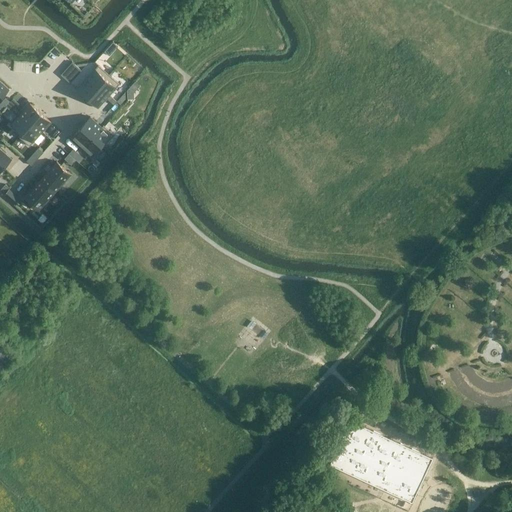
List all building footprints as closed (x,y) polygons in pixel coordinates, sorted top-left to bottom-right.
[(91,70),(73,90),(83,100),(102,79),(91,70)] [(0,77),(0,100),(11,88),(0,77)] [(102,79),(83,100),(94,109),(112,88),(102,79)] [(105,112),(111,118),(140,89),(134,83),(105,112)] [(18,104),(13,99),(7,106),(12,111),(18,104)] [(31,101),(13,122),(24,131),(42,111),(31,101)] [(42,111),(24,131),(34,141),(53,120),(42,111)] [(89,115),(79,125),(100,144),(109,133),(89,115)] [(79,125),(70,136),(91,154),(100,144),(79,125)] [(65,157),(73,165),(82,155),(74,147),(65,157)] [(31,165),(43,152),(39,148),(27,161),(31,165)] [(0,150),(0,178),(4,182),(18,167),(0,150)] [(59,162),(42,181),(57,194),(74,175),(59,162)] [(42,181),(26,199),(41,213),(57,194),(42,181)] [(12,201),(16,196),(9,189),(4,195),(12,201)] [(0,343),(0,358),(8,365),(15,357),(0,343)] [(432,458),(350,420),(329,464),(412,502),(432,458)]
